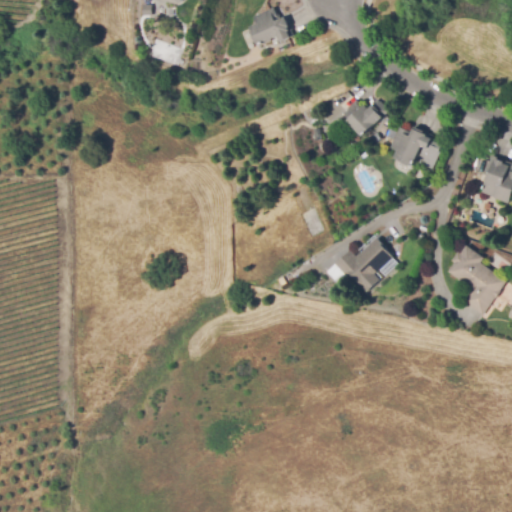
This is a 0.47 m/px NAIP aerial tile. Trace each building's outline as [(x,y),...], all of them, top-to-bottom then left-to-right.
[(144,6),(153,6),(153,16),(144,16),(144,6)] [(259,46),(251,27),(258,24),(255,17),(275,8),(280,19),(287,16),(292,26),(290,27),(291,31),(290,32),(292,38),(282,42),(279,37),(259,46)] [(364,136),(344,114),(357,101),(364,108),(366,106),(369,108),(378,100),(381,103),(382,102),(388,108),(387,109),(389,112),(364,136)] [(433,169),(421,164),(424,158),(418,155),(413,166),(395,158),(399,151),(392,148),(401,127),(408,130),(409,129),(414,131),(415,128),(426,132),(425,134),(429,135),(428,138),(444,145),(433,169)] [(394,140),(386,136),(390,129),(397,132),(394,140)] [(373,144),(370,140),(376,136),(379,140),(373,144)] [(511,197),(509,204),(483,193),(490,176),(485,175),(493,155),(511,163),(511,197)] [(413,178),(406,175),(410,166),(417,168),(413,178)] [(366,293),(350,274),(346,278),(336,266),(352,251),(357,256),(379,237),(388,248),(386,249),(394,258),(375,274),(380,280),(366,293)] [(484,316),(465,302),(474,288),(470,285),(468,287),(459,281),(460,280),(449,272),(456,263),(453,261),(459,252),(462,254),(468,245),(486,258),(482,263),(508,282),(484,316)]
